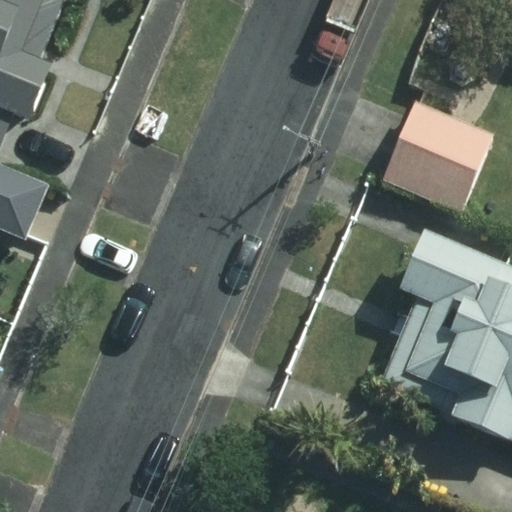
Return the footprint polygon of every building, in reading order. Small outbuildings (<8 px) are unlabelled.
[(0,0),(0,123),(2,118),(16,124),(38,72),(29,69),(57,3),(48,0),(0,0)] [(511,0),(504,0),(498,17),(511,22),(511,0)] [(412,109),(378,187),(456,219),(488,141),(412,109)] [(22,192),(0,183),(0,228),(7,232),(22,192)] [(511,282),(411,244),(390,296),(407,304),(373,389),(444,416),(441,422),(499,445),(501,441),(511,445),(511,282)]
